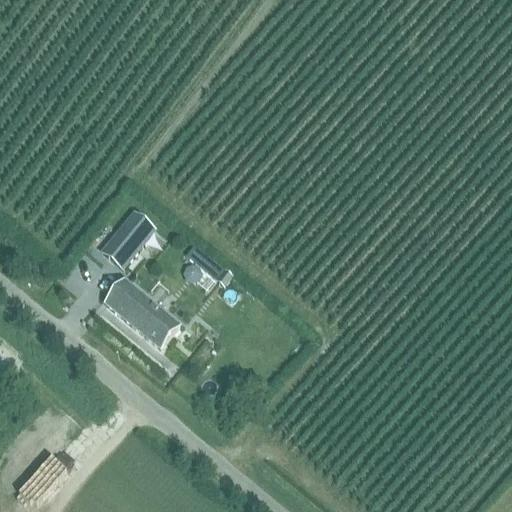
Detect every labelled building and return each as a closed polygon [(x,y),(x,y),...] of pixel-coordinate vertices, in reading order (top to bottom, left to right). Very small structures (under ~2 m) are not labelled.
[(124,274),(156,236),(134,218),(102,256),(124,274)] [(185,254),(217,272),(223,261),(191,243),(185,254)] [(225,292),(233,282),(225,275),(216,285),(225,292)] [(125,285),(106,309),(161,354),(180,330),(125,285)] [(133,511),(94,482),(70,511),(133,511)] [(18,496),(28,508),(42,495),(32,484),(18,496)]
